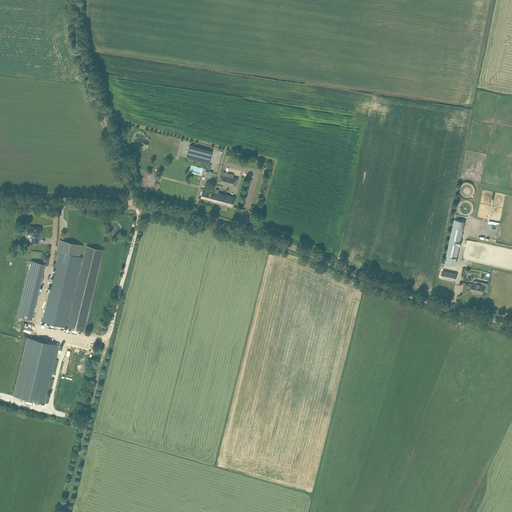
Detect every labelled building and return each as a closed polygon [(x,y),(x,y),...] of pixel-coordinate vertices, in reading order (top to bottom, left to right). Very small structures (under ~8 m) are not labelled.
[(212,151),(190,145),(186,158),(208,164),(212,151)] [(224,173),(220,171),(217,181),(235,186),(237,178),(228,176),(224,175),(224,173)] [(203,189),(202,193),(200,198),(231,206),(234,197),(218,193),(219,190),(215,189),(215,192),(203,189)] [(31,242),(39,242),(39,235),(40,235),(41,227),(27,226),(27,234),(32,234),(31,242)] [(453,226),(445,262),(455,264),(463,228),(453,226)] [(49,295),(42,322),(83,331),(102,251),(86,247),(68,322),(66,322),(82,257),(79,256),(82,245),(60,240),(58,247),(67,249),(66,253),(59,252),(49,292),(49,295)] [(45,264),(31,260),(17,316),(32,319),(45,264)] [(443,271),(442,278),(456,281),(457,275),(457,274),(443,271)] [(484,285),(472,282),(470,291),(475,292),(475,293),(482,294),(482,291),(486,292),(487,286),(484,285)] [(26,399),(25,403),(32,405),(33,401),(45,403),(52,377),(51,377),(51,375),(52,375),(58,349),(58,348),(59,345),(27,337),(13,396),(26,399)] [(68,375),(73,376),(78,352),(74,351),(70,368),(68,367),(67,371),(69,371),(68,375)]
